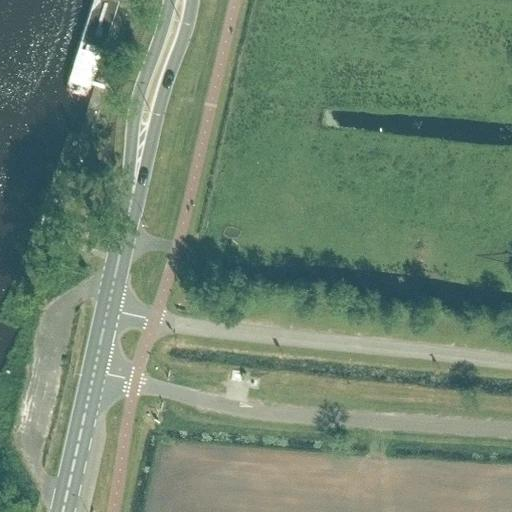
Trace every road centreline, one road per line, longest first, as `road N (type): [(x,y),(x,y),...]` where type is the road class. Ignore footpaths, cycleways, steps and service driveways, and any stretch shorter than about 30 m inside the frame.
road 1 (unclassified): [(511,430),(268,413),(92,370)]
road 2 (primary): [(131,191),(191,0)]
road 3 (primary): [(168,0),(132,116),(131,191)]
road 4 (primary): [(92,370),(131,191)]
road 5 (primary): [(61,511),(92,370)]
